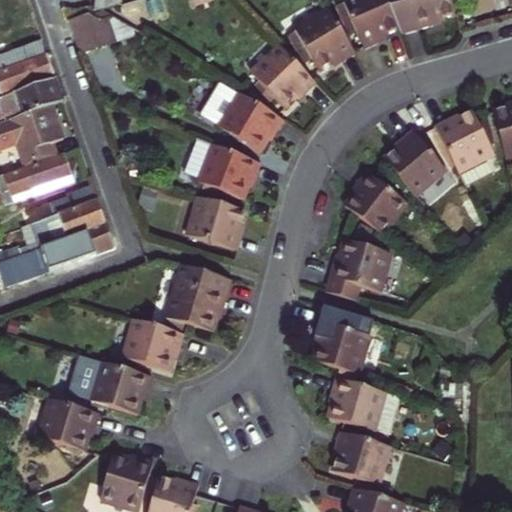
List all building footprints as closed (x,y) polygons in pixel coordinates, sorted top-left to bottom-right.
[(121,5),(121,0),(94,0),(93,13),(100,10),(121,5)] [(350,0),(342,4),(343,5),(355,33),(363,50),(378,44),(376,39),(398,30),(385,0),(350,0)] [(385,0),(398,30),(400,35),(432,25),(432,21),(455,15),(450,0),(385,0)] [(355,33),(343,5),(337,8),(349,35),(355,33)] [(293,31),(294,32),(310,58),(318,71),(339,59),(341,62),(354,55),(327,10),(293,31)] [(68,19),(80,56),(114,44),(107,24),(88,14),(68,19)] [(310,58),(294,32),(288,35),(304,61),(310,58)] [(0,56),(0,71),(44,56),(39,42),(0,56)] [(266,89),(274,97),(284,108),(301,92),(304,94),(315,84),(280,47),(251,74),(266,89)] [(0,71),(0,94),(53,75),(47,56),(44,56),(0,71)] [(0,99),(55,80),(53,75),(0,94),(0,99)] [(0,99),(0,124),(51,107),(63,102),(55,80),(0,99)] [(284,121),(225,86),(204,118),(218,127),(217,130),(258,154),(271,133),(275,135),(284,121)] [(274,97),(266,89),(261,93),(269,102),(274,97)] [(51,107),(0,124),(0,150),(15,145),(24,169),(56,157),(50,143),(62,139),(51,107)] [(511,108),(492,113),(505,161),(511,158),(511,108)] [(447,122),(435,128),(464,187),(494,172),(488,159),(492,156),(472,114),(449,124),(447,122)] [(402,146),(384,161),(414,197),(446,172),(413,132),(401,143),(402,146)] [(261,166),(195,140),(183,175),(199,181),(197,184),(242,201),(251,179),(255,180),(261,166)] [(9,197),(68,175),(62,155),(56,157),(24,169),(0,177),(0,190),(1,193),(0,193),(0,207),(11,204),(9,197)] [(143,160),(128,161),(130,176),(144,175),(143,160)] [(359,188),(343,208),(382,237),(406,204),(365,173),(356,185),(359,188)] [(71,183),(68,175),(9,197),(11,204),(71,183)] [(47,203),(52,217),(97,201),(91,185),(67,194),(67,196),(47,203)] [(243,213),(198,199),(187,238),(236,252),(240,237),(237,235),(243,213)] [(97,201),(52,217),(30,225),(37,243),(18,251),(18,248),(0,254),(0,262),(105,225),(97,201)] [(49,273),(114,249),(105,225),(0,262),(0,285),(46,269),(49,273)] [(333,263),(324,293),(356,302),(359,288),(378,293),(389,254),(344,242),(336,264),(333,263)] [(230,282),(179,266),(164,320),(211,334),(218,310),(222,310),(230,282)] [(353,317),(323,308),(315,337),(319,338),(312,364),(357,376),(368,338),(350,332),(353,317)] [(183,335),(132,320),(120,359),(167,373),(175,349),(178,350),(183,335)] [(150,378),(75,356),(64,395),(134,416),(141,393),(144,394),(150,378)] [(396,397),(333,379),(329,395),(332,396),(326,419),(387,435),(396,397)] [(97,414),(48,399),(36,439),(82,453),(89,429),(92,430),(97,414)] [(389,448),(339,433),(334,449),(338,450),(331,473),(377,487),(389,448)] [(131,511),(136,511),(151,464),(136,459),(135,463),(111,456),(98,502),(131,511)] [(188,511),(194,495),(197,485),(182,479),(180,485),(157,477),(146,511),(188,511)] [(396,511),(399,503),(352,489),(347,503),(351,504),(348,511),(396,511)]
